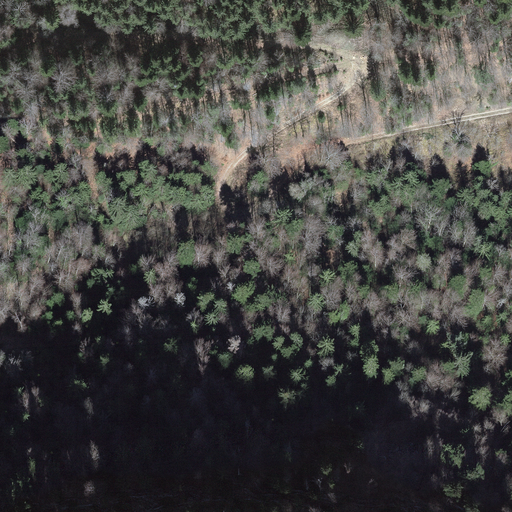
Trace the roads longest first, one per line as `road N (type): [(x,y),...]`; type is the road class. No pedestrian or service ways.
road 1 (track): [(356,62),(341,93),(264,136),(232,169),(224,198),(234,217),(262,207),(315,152),(511,111)]
road 2 (track): [(0,48),(94,33),(322,42),(341,46),(356,62)]
road 3 (track): [(0,129),(356,62)]
road 4 (track): [(356,62),(511,47)]
